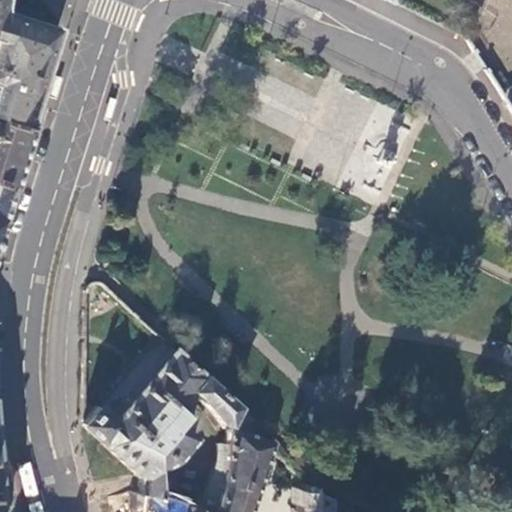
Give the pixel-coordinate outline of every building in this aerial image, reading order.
[(463,0),(479,8),(483,0),(463,0)] [(0,10),(0,118),(26,127),(41,76),(56,27),(0,10)] [(18,154),(26,127),(0,118),(0,181),(9,184),(18,154)] [(0,219),(0,218),(0,217),(0,212),(9,184),(0,181),(0,219)] [(214,417),(220,428),(224,430),(222,445),(215,444),(214,464),(200,506),(152,493),(135,488),(136,495),(134,511),(245,511),(251,495),(269,443),(248,436),(249,433),(244,432),(244,434),(240,433),(248,419),(234,407),(156,335),(79,421),(80,425),(132,472),(150,468),(171,457),(189,437),(173,422),(182,413),(175,406),(189,390),(197,398),(214,417)] [(297,481),(297,476),(280,458),(269,443),(251,495),(295,507),(297,481)] [(135,488),(152,493),(150,468),(132,472),(135,488)] [(319,511),(320,494),(310,490),(300,481),(297,481),(295,507),(295,511),(319,511)]
